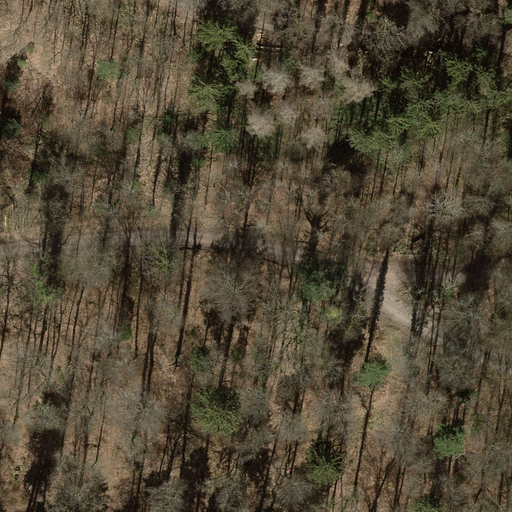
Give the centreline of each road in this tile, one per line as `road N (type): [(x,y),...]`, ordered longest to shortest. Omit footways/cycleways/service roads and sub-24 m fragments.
road 1 (track): [(511,260),(458,271),(333,266),(251,243),(169,236),(0,251)]
road 2 (track): [(511,49),(274,28),(197,0)]
road 3 (track): [(333,266),(511,365)]
